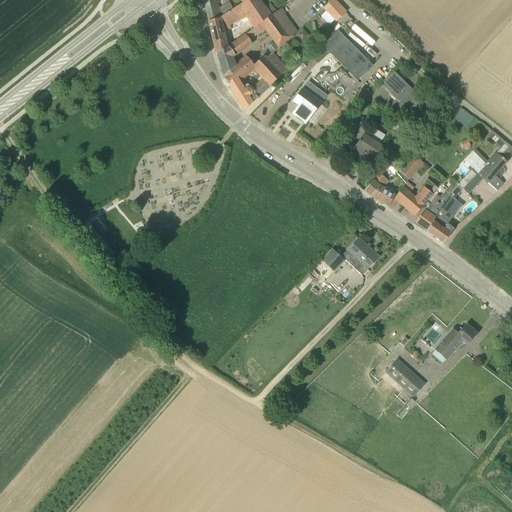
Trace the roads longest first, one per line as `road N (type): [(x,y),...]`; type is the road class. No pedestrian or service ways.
road 1 (residential): [(440,260),(244,128)]
road 2 (unknown): [(511,147),(338,0)]
road 3 (track): [(106,265),(5,137)]
